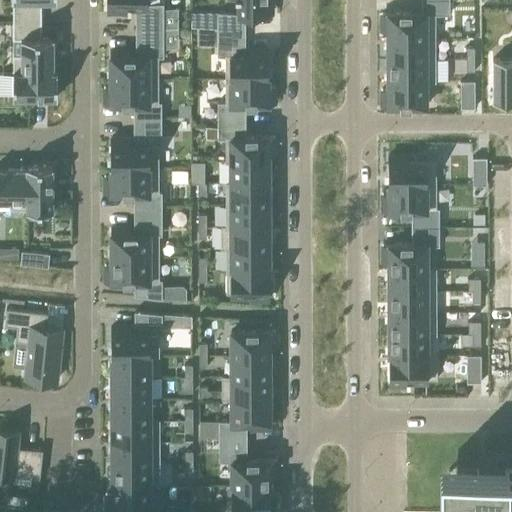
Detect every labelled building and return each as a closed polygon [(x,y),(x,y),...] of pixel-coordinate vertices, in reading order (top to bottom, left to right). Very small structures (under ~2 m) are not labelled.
[(12,0),(13,25),(41,25),(41,0),(56,0),(12,0)] [(106,0),(107,12),(129,12),(129,6),(135,6),(135,28),(163,28),(163,3),(147,3),(146,0),(106,0)] [(217,12),(217,28),(245,28),(245,14),(271,14),(270,0),(238,0),(239,12),(217,12)] [(399,13),(394,13),(381,13),(381,30),(387,30),(387,38),(435,38),(435,14),(449,14),(448,0),(421,0),(421,13),(411,13),(411,11),(401,12),(399,12),(399,13)] [(13,55),(13,71),(53,71),(53,37),(41,37),(41,25),(13,25),(13,39),(21,39),(21,55),(13,55)] [(129,49),(110,49),(110,79),(158,79),(158,57),(163,57),(163,28),(135,28),(135,55),(129,55),(129,49)] [(245,55),(245,28),(217,28),(217,56),(225,56),(225,78),(268,78),(268,48),(249,48),(249,55),(245,55)] [(387,38),(387,40),(387,47),(387,59),(435,59),(435,38),(387,38)] [(474,47),(466,47),(466,59),(474,59),(474,47)] [(387,79),(387,81),(435,81),(435,59),(387,59),(387,72),(387,79)] [(474,71),(474,59),(466,59),(466,71),(474,71)] [(511,59),(492,59),(492,102),(511,102),(511,59)] [(13,71),(13,97),(57,97),(57,71),(53,71),(13,71)] [(245,126),(245,105),(256,105),(256,103),(274,103),(274,86),(268,86),(268,78),(225,78),(225,102),(217,102),(217,126),(245,126)] [(133,117),(161,117),(161,102),(158,102),(158,79),(110,79),(110,87),(104,87),(104,104),(122,104),(122,105),(133,105),(133,117)] [(435,82),(435,81),(387,81),(387,89),(381,89),(382,106),(394,106),(400,106),(400,107),(401,107),(411,107),(411,106),(426,106),(426,82),(435,82)] [(474,108),(474,81),(460,81),(460,108),(474,108)] [(161,145),(161,117),(133,117),(133,144),(129,144),(129,138),(110,138),(110,168),(158,168),(158,145),(161,145)] [(245,126),(217,126),(217,138),(225,138),(225,162),(268,161),(268,154),(274,154),(274,136),(256,136),(256,135),(245,135),(245,126)] [(388,183),(388,185),(436,185),(436,161),(407,161),(407,155),(388,155),(388,176),(388,183)] [(472,157),(472,185),(486,185),(486,157),(472,157)] [(225,182),(225,183),(268,183),(268,161),(225,162),(225,163),(230,163),(230,182),(225,182)] [(26,170),(26,210),(52,210),(52,166),(26,166),(26,170)] [(134,206),(161,206),(161,191),(158,191),(158,168),(110,168),(110,175),(104,175),(104,193),(122,193),(122,194),(133,194),(134,206)] [(0,201),(9,201),(9,210),(26,210),(26,170),(0,169),(0,201)] [(171,183),(187,182),(187,171),(171,171),(171,183)] [(206,195),(206,183),(198,183),(198,195),(206,195)] [(225,183),(225,205),(268,205),(268,186),(268,183),(225,183)] [(439,227),(439,208),(436,208),(436,185),(388,185),(388,193),(382,193),(382,210),(394,210),(400,210),(400,211),(401,211),(411,211),(411,227),(439,227)] [(221,225),(221,226),(268,226),(268,205),(225,205),(225,225),(221,225)] [(130,227),(111,227),(111,256),(158,256),(158,234),(161,234),(161,206),(134,206),(134,233),(130,233),(130,227)] [(198,214),(198,226),(206,226),(206,214),(198,214)] [(206,226),(198,226),(198,238),(206,238),(206,226)] [(268,229),(268,226),(221,226),(221,248),(268,248),(268,229)] [(388,261),(388,269),(436,269),(436,268),(431,268),(431,246),(439,246),(439,227),(411,227),(411,243),(402,243),(400,243),(400,244),(395,244),(382,244),(382,262),(388,261)] [(226,270),(269,269),(268,248),(221,248),(221,249),(225,249),(226,270)] [(49,254),(21,251),(20,264),(48,267),(49,254)] [(158,256),(111,256),(111,264),(105,264),(105,281),(123,281),(123,283),(134,283),(134,296),(162,298),(161,280),(159,280),(158,256)] [(198,258),(198,270),(206,270),(206,258),(198,258)] [(250,299),(269,299),(269,269),(226,270),(226,293),(250,293),(250,299)] [(388,279),(388,291),(436,291),(436,269),(388,269),(388,272),(388,279)] [(206,282),(206,270),(198,270),(198,282),(206,282)] [(468,279),(468,291),(472,291),(480,291),(480,279),(468,279)] [(436,312),(436,291),(388,291),(388,303),(388,310),(388,312),(436,312)] [(472,291),(472,303),(480,303),(480,291),(472,291)] [(6,309),(4,326),(16,327),(15,342),(28,343),(25,377),(57,380),(62,330),(46,329),(47,313),(6,309)] [(111,353),(111,356),(159,355),(159,332),(162,332),(162,314),(134,312),(134,332),(130,332),(130,326),(111,326),(111,353)] [(388,322),(388,334),(436,334),(436,312),(388,312),(388,315),(388,322)] [(468,322),(468,334),(472,334),(480,334),(480,322),(468,322)] [(275,347),(275,330),(257,330),(257,329),(245,329),(245,330),(231,330),(231,355),(269,355),(269,347),(275,347)] [(388,353),(388,356),(436,355),(432,355),(431,335),(436,335),(436,334),(388,334),(388,346),(388,353)] [(480,334),(472,334),(472,346),(480,346),(480,334)] [(198,355),(207,355),(207,343),(198,343),(198,355)] [(159,355),(111,356),(111,377),(149,377),(149,356),(159,356),(159,355)] [(207,355),(198,355),(199,367),(207,367),(207,355)] [(221,377),(269,377),(269,355),(231,355),(231,376),(221,376),(221,377)] [(436,379),(436,355),(388,356),(388,358),(389,365),(389,385),(408,385),(408,382),(409,382),(409,379),(436,379)] [(466,356),(467,383),(481,383),(480,355),(466,356)] [(184,377),(192,377),(192,365),(184,365),(184,377)] [(111,399),(149,399),(149,377),(111,377),(111,396),(111,399)] [(192,377),(184,377),(180,377),(180,393),(192,393),(192,377)] [(221,398),(269,398),(269,377),(221,377),(221,398)] [(250,428),(269,428),(269,398),(221,398),(221,399),(231,399),(231,420),(218,420),(219,437),(246,437),(246,422),(250,422),(250,428)] [(149,419),(149,399),(111,399),(111,420),(159,420),(159,419),(149,419)] [(184,420),(193,420),(193,408),(184,408),(184,420)] [(111,442),(159,442),(159,420),(111,420),(111,439),(111,442)] [(193,432),(193,420),(184,420),(184,432),(193,432)] [(18,433),(0,431),(0,474),(39,479),(42,450),(16,447),(18,433)] [(275,477),(275,460),(257,460),(257,458),(246,458),(246,437),(219,437),(219,461),(231,461),(231,484),(226,484),(226,485),(269,485),(269,477),(275,477)] [(159,463),(159,442),(111,442),(111,451),(111,464),(159,463)] [(184,451),(184,463),(192,463),(192,451),(184,451)] [(159,463),(111,464),(112,485),(159,485),(159,463)] [(193,475),(192,463),(184,463),(184,475),(193,475)] [(511,511),(511,467),(478,468),(440,468),(439,511),(511,511)] [(124,510),(124,511),(135,511),(135,510),(150,510),(150,486),(159,486),(159,485),(112,485),(112,493),(106,493),(106,510),(124,510)] [(250,511),(269,511),(269,485),(226,485),(227,507),(219,507),(218,511),(246,511),(247,508),(251,508),(250,511)] [(24,497),(23,506),(31,507),(32,498),(24,497)]
